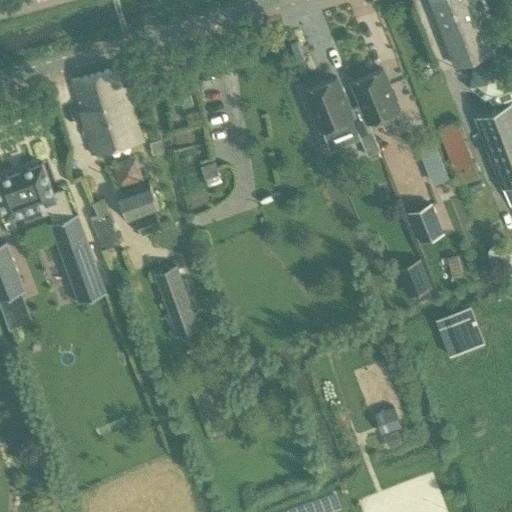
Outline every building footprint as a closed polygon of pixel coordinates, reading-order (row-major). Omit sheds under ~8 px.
[(495,24),(485,0),(431,0),(456,64),(493,49),(484,28),(495,24)] [(296,42),(289,44),(297,64),(304,61),(296,42)] [(485,98),(503,91),(506,71),(491,59),(472,66),(469,86),(485,98)] [(120,65),(73,78),(93,152),(141,139),(120,65)] [(386,67),(353,79),(362,103),(369,121),(401,109),(386,67)] [(340,75),(307,87),(323,129),(330,148),(360,137),(367,155),(380,150),(373,132),(369,121),(362,103),(352,107),(340,75)] [(182,106),(192,104),(189,94),(180,97),(182,106)] [(511,204),(511,203),(511,102),(476,116),(503,186),(504,186),(511,204)] [(439,127),(455,169),(475,161),(458,119),(439,127)] [(160,139),(149,141),(152,153),(162,151),(160,139)] [(436,139),(419,146),(425,159),(441,153),(436,139)] [(120,185),(143,174),(132,152),(110,163),(120,185)] [(450,176),(441,153),(425,159),(434,182),(450,176)] [(53,192),(43,163),(44,163),(43,161),(41,162),(0,177),(0,198),(6,215),(5,215),(6,216),(8,216),(8,215),(22,210),(26,219),(43,213),(39,204),(52,200),(59,219),(73,213),(63,188),(53,192)] [(215,161),(202,166),(206,177),(218,173),(215,161)] [(475,161),(455,169),(460,181),(479,173),(475,161)] [(142,232),(162,224),(155,207),(159,206),(150,179),(118,191),(128,217),(135,214),(142,232)] [(104,247),(119,241),(102,197),(93,200),(97,211),(91,214),(104,247)] [(419,242),(444,232),(432,202),(407,211),(419,242)] [(79,300),(106,290),(77,212),(73,213),(59,219),(66,238),(58,240),(79,300)] [(0,296),(21,288),(24,287),(6,239),(0,241),(0,296)] [(422,258),(404,266),(415,293),(433,285),(422,258)] [(198,325),(176,266),(155,274),(177,333),(198,325)] [(21,288),(0,296),(0,300),(10,328),(33,319),(21,288)] [(484,342),(470,305),(434,318),(448,356),(484,342)] [(401,426),(394,406),(374,413),(382,433),(401,426)] [(397,430),(383,435),(388,447),(402,442),(397,430)]
